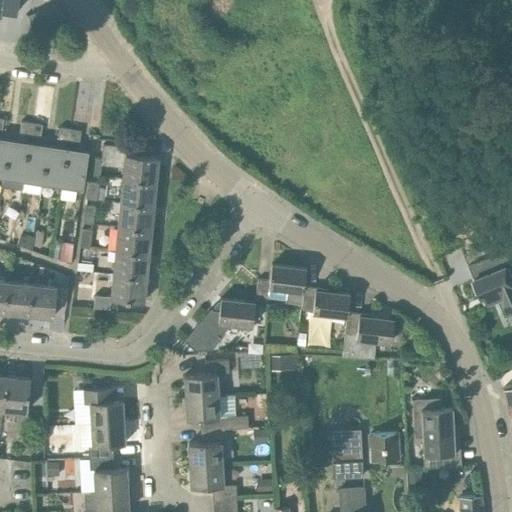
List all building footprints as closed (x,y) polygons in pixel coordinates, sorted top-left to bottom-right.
[(0,0),(0,14),(0,15),(1,10),(13,12),(14,0),(0,0)] [(30,135),(31,123),(21,121),(19,133),(30,135)] [(43,125),(31,123),(30,135),(41,136),(43,125)] [(58,139),(68,140),(70,129),(59,127),(58,139)] [(70,129),(68,140),(79,142),(81,130),(70,129)] [(0,177),(3,178),(4,178),(10,139),(9,139),(9,141),(0,139),(0,177)] [(10,139),(4,178),(3,178),(2,187),(22,190),(29,142),(28,142),(28,144),(10,141),(10,139)] [(29,142),(22,190),(22,189),(41,191),(42,183),(44,169),(48,145),(47,147),(29,144),(29,142)] [(42,183),(62,186),(67,148),(66,150),(48,147),(48,145),(44,169),(42,183)] [(156,181),(157,166),(158,157),(126,154),(127,147),(103,145),(101,159),(92,157),(90,175),(100,176),(101,165),(123,167),(122,178),(156,181)] [(81,189),(87,151),(86,151),(86,153),(67,150),(68,148),(67,148),(62,186),(81,189)] [(153,205),(156,181),(122,178),(120,202),(153,205)] [(87,190),(97,191),(99,183),(89,181),(87,190)] [(87,190),(86,199),(96,200),(97,191),(87,190)] [(118,226),(151,229),(153,205),(120,202),(118,226)] [(84,214),(94,215),(95,206),(85,205),(84,214)] [(84,214),(83,223),(93,224),(94,215),(84,214)] [(115,250),(149,254),(151,229),(118,226),(115,250)] [(81,237),(91,239),(92,230),(82,229),(81,237)] [(36,231),(35,237),(34,246),(41,247),(44,232),(36,231)] [(24,248),(33,250),(34,246),(35,237),(27,235),(24,248)] [(80,246),(89,248),(91,239),(81,237),(80,246)] [(511,248),(468,267),(474,279),(473,279),(480,297),(484,296),(487,304),(498,300),(505,316),(511,312),(511,248)] [(115,260),(113,274),(146,278),(149,254),(115,250),(115,251),(110,251),(109,259),(115,260)] [(304,286),(306,268),(271,264),(270,280),(258,279),(255,302),(256,303),(267,304),(268,300),(301,304),(303,290),(304,286)] [(113,274),(111,298),(144,302),(146,278),(113,274)] [(28,314),(32,284),(7,281),(3,312),(28,314)] [(56,286),(32,284),(28,314),(53,317),(56,286)] [(303,290),(301,304),(301,309),(313,311),(313,312),(347,317),(347,311),(348,312),(350,294),(321,290),(321,288),(304,286),(303,290)] [(94,295),(93,308),(109,309),(110,297),(94,295)] [(256,303),(255,302),(221,298),(219,310),(211,309),(212,309),(211,308),(182,346),(183,347),(184,346),(196,350),(213,349),(222,338),(218,335),(229,323),(254,326),(256,303)] [(342,355),(369,357),(376,340),(391,342),(393,319),(365,316),(365,313),(348,312),(347,311),(347,317),(344,335),(342,355)] [(305,346),(306,334),(298,333),(297,345),(305,346)] [(270,370),(294,370),(294,355),(270,356),(270,370)] [(186,397),(217,395),(216,374),(228,373),(228,361),(205,362),(206,374),(184,375),(186,397)] [(3,409),(27,411),(30,378),(6,375),(3,409)] [(90,424),(123,422),(122,399),(110,400),(109,388),(85,390),(85,402),(89,402),(90,424)] [(219,417),(217,395),(186,397),(187,419),(200,419),(200,430),(224,429),(248,428),(247,416),(219,417)] [(423,465),(423,466),(461,465),(461,463),(455,464),(453,407),(440,407),(440,399),(441,399),(441,397),(411,399),(411,400),(412,400),(414,437),(422,437),(423,452),(422,452),(422,454),(423,454),(423,465)] [(88,458),(113,457),(112,444),(125,444),(123,422),(90,424),(92,446),(88,447),(88,458)] [(262,451),(270,451),(270,426),(262,426),(262,451)] [(224,429),(200,430),(201,442),(188,443),(190,465),(221,463),(220,441),(224,441),(224,429)] [(330,430),(333,477),(363,476),(361,429),(360,429),(360,430),(332,431),(331,430),(330,430)] [(397,433),(370,434),(372,461),(398,460),(397,433)] [(94,492),(127,490),(126,467),(113,468),(113,457),(88,458),(89,471),(93,471),(94,492)] [(57,475),(58,463),(39,461),(37,473),(57,475)] [(222,485),(221,463),(190,465),(191,487),(212,486),(213,498),(236,496),(236,484),(222,485)] [(340,511),(364,511),(363,488),(339,489),(340,511)] [(121,511),(128,511),(127,490),(94,492),(84,493),(85,511),(121,511)] [(482,511),(483,509),(481,495),(460,496),(460,510),(460,511),(482,511)] [(236,496),(213,498),(213,509),(237,508),(236,496)]
